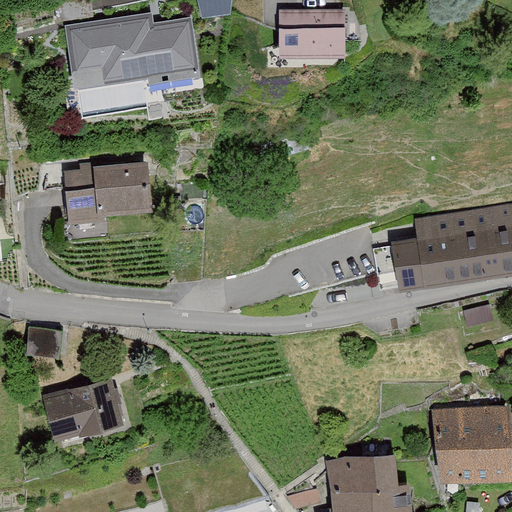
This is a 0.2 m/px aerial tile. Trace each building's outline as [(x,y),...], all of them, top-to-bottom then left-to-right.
[(168,0),(154,0),(64,17),(72,62),(91,58),(95,81),(181,65),(168,0)] [(202,0),(204,14),(238,9),(236,0),(202,0)] [(352,0),(279,0),(279,44),(351,46),(352,0)] [(153,149),(61,161),(69,218),(161,206),(153,149)] [(511,198),(420,217),(424,238),(431,276),(432,279),(511,263),(511,198)] [(108,219),(74,221),(74,236),(108,234),(108,219)] [(401,282),(431,276),(424,238),(394,244),(401,282)] [(465,305),(469,319),(492,314),(488,299),(465,305)] [(28,320),(25,348),(67,352),(70,325),(28,320)] [(116,371),(44,390),(59,444),(130,425),(116,371)] [(511,400),(437,405),(441,483),(511,479),(510,449),(511,448),(511,400)] [(400,441),(325,452),(331,479),(405,472),(400,441)] [(405,472),(331,479),(337,509),(416,501),(413,472),(405,472)] [(416,501),(337,509),(320,510),(320,511),(422,511),(422,501),(416,501)]
